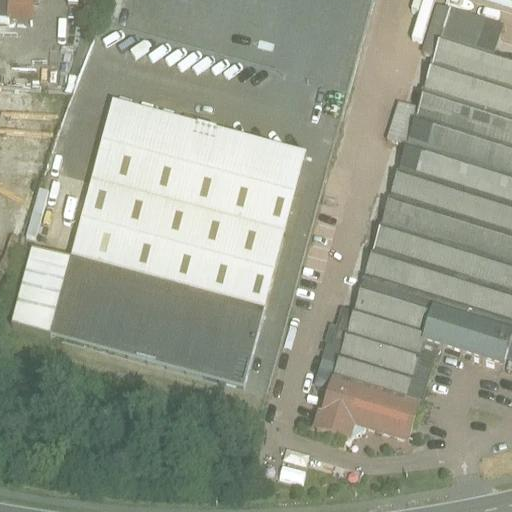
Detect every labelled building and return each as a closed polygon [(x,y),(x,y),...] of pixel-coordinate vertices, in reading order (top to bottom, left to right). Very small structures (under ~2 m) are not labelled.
[(38,0),(0,0),(0,24),(37,27),(38,0)] [(511,0),(472,0),(511,12),(511,0)] [(508,33),(439,12),(423,60),(437,65),(421,114),(400,108),(388,145),(409,152),(356,318),(345,314),(340,331),(336,329),(317,389),(332,394),(337,380),(410,403),(427,350),(439,313),(511,335),(511,66),(499,62),(508,33)] [(310,159),(114,108),(72,264),(52,342),(249,393),(310,159)] [(8,330),(52,342),(72,264),(29,253),(8,330)] [(511,335),(439,313),(427,350),(511,376),(511,335)] [(410,403),(337,380),(332,394),(320,433),(355,444),(359,430),(414,448),(427,409),(410,403)]
